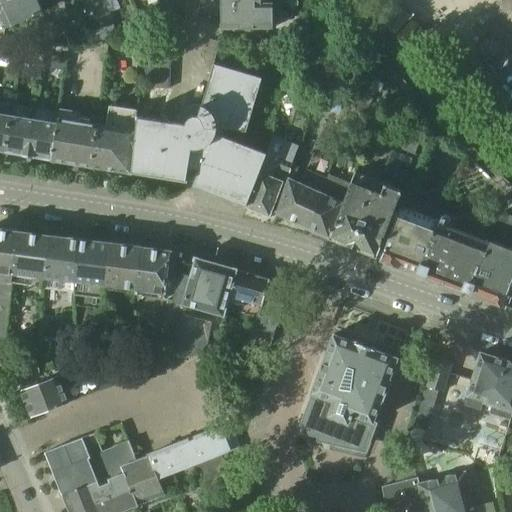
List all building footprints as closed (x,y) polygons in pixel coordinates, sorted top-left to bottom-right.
[(0,0),(0,21),(3,28),(41,11),(36,0),(0,0)] [(92,3),(99,18),(110,14),(107,7),(103,0),(90,0),(92,3)] [(172,0),(171,28),(183,28),(184,0),(172,0)] [(220,0),(220,28),(271,28),(271,4),(260,4),(259,0),(220,0)] [(328,47),(334,30),(321,26),(316,43),(328,47)] [(84,29),(65,34),(68,47),(88,43),(84,29)] [(169,90),(171,48),(162,51),(160,39),(141,45),(144,56),(141,87),(169,90)] [(65,71),(67,58),(52,56),(50,68),(65,71)] [(187,166),(199,168),(192,186),(244,206),(265,152),(222,136),(224,129),(245,131),(261,78),(213,64),(201,104),(194,104),(186,106),(180,109),(176,115),(173,122),(136,116),(129,172),(185,180),(187,166)] [(287,84),(297,87),(302,68),(292,65),(287,84)] [(360,94),(352,115),(364,120),(372,99),(360,94)] [(0,151),(3,152),(5,152),(11,115),(12,105),(10,105),(0,103),(0,151)] [(29,156),(35,119),(36,109),(34,108),(12,105),(11,115),(5,152),(27,156),(29,156)] [(104,126),(95,125),(90,166),(129,172),(136,116),(137,110),(109,105),(107,121),(106,126),(104,126)] [(29,156),(51,159),(52,160),(59,118),(60,112),(58,112),(36,109),(35,119),(29,156)] [(60,112),(59,118),(52,160),(90,166),(95,125),(97,115),(91,114),(90,119),(88,118),(80,117),(80,113),(60,110),(60,112)] [(288,174),(294,146),(270,137),(265,152),(244,206),(246,207),(247,210),(253,212),(257,211),(268,215),(284,173),(288,174)] [(406,137),(401,149),(415,155),(420,142),(406,137)] [(354,171),(349,183),(328,236),(374,256),(400,190),(397,189),(404,172),(399,170),(405,157),(391,151),(378,182),(354,171)] [(287,177),(275,214),(308,228),(322,193),(327,174),(330,164),(312,156),(300,183),(287,177)] [(323,236),(325,235),(328,236),(349,183),(327,174),(322,193),(308,228),(313,230),(314,232),(323,236)] [(399,207),(380,259),(417,272),(436,222),(436,221),(399,207)] [(489,241),(488,241),(469,292),(506,305),(511,288),(511,249),(502,246),(511,222),(511,216),(501,212),(489,241)] [(436,222),(417,272),(442,282),(464,225),(449,220),(447,226),(436,222)] [(464,225),(442,282),(469,292),(488,241),(478,237),(480,231),(464,225)] [(0,347),(4,348),(12,273),(13,273),(18,231),(0,228),(0,347)] [(18,231),(13,273),(43,277),(49,234),(18,231)] [(49,234),(43,277),(74,281),(79,238),(49,234)] [(75,306),(101,309),(104,285),(109,242),(79,238),(74,281),(73,294),(77,295),(75,306)] [(109,242),(104,285),(134,288),(140,246),(109,242)] [(164,292),(170,250),(140,246),(134,288),(164,292)] [(180,273),(172,301),(186,305),(223,316),(236,268),(194,256),(192,265),(184,263),(181,274),(180,273)] [(242,306),(243,301),(260,306),(258,314),(270,317),(279,285),(269,283),(270,279),(236,268),(223,316),(225,316),(229,301),(242,306)] [(165,346),(164,360),(205,354),(211,322),(184,316),(186,305),(172,301),(168,300),(166,323),(165,346)] [(259,330),(245,375),(260,381),(274,334),(259,330)] [(397,359),(398,357),(396,357),(395,357),(375,350),(376,349),(355,341),(355,342),(335,335),(335,334),(333,333),(332,335),(332,336),(312,392),(312,394),(311,393),(298,432),(365,447),(382,398),(383,398),(390,379),(389,379),(396,359),(397,359)] [(164,360),(165,346),(164,346),(136,349),(136,364),(163,360),(164,360)] [(86,355),(87,363),(107,361),(106,352),(86,355)] [(511,362),(479,352),(462,405),(479,410),(482,402),(491,405),(489,414),(510,421),(511,411),(511,362)] [(40,373),(35,353),(3,361),(8,381),(40,373)] [(453,361),(436,356),(426,386),(413,427),(426,430),(438,390),(443,391),(443,392),(453,396),(460,377),(449,373),(453,361)] [(32,417),(68,403),(119,383),(118,378),(66,398),(63,391),(84,383),(80,372),(57,377),(21,390),(25,400),(22,406),(26,414),(31,416),(32,417)] [(69,511),(72,511),(133,489),(158,479),(200,463),(222,455),(239,448),(224,404),(207,411),(215,430),(134,461),(127,442),(102,451),(95,435),(82,440),(82,439),(80,439),(80,438),(74,440),(46,451),(53,470),(61,489),(69,511)] [(476,511),(465,471),(427,481),(425,475),(382,487),(386,511),(476,511)] [(165,496),(158,479),(133,489),(139,505),(165,496)] [(133,489),(72,511),(122,511),(138,506),(139,505),(133,489)]
